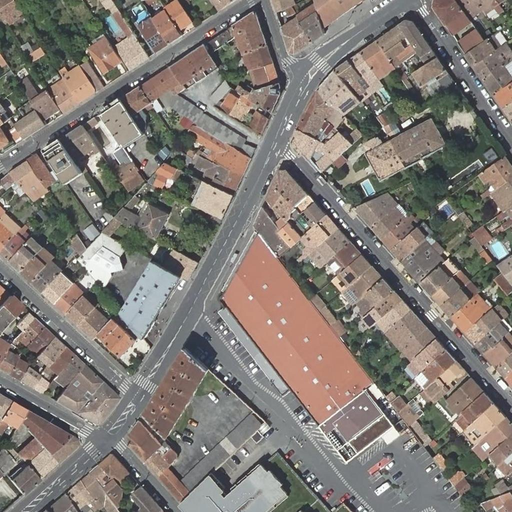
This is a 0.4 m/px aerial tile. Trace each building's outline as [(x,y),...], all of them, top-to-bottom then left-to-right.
[(0,0),(0,14),(6,24),(8,22),(10,25),(25,16),(15,0),(0,0)] [(104,0),(110,8),(116,5),(112,0),(104,0)] [(170,16),(180,31),(193,22),(180,2),(178,0),(177,0),(165,9),(170,16)] [(212,0),(220,10),(235,0),(212,0)] [(272,0),(277,12),(292,6),(294,5),(291,0),(272,0)] [(314,0),(315,1),(316,6),(324,29),(364,0),(314,0)] [(458,0),(434,0),(434,6),(466,53),(486,40),(470,17),(458,0)] [(478,0),(458,0),(470,17),(481,10),(482,13),(485,11),(478,0)] [(498,0),(478,0),(485,11),(486,13),(495,7),(500,13),(505,9),(501,3),(498,0)] [(292,6),(277,12),(279,19),(295,12),(292,6)] [(316,6),(299,18),(301,23),(300,24),(313,42),(325,34),(324,29),(316,6)] [(116,47),(130,70),(149,57),(133,32),(126,21),(119,10),(114,14),(130,38),(131,37),(134,41),(126,46),(124,42),(116,47)] [(267,44),(256,11),(255,12),(234,25),(205,44),(214,59),(218,57),(216,54),(218,53),(216,50),(237,36),(242,51),(237,53),(238,57),(242,55),(249,52),(267,44)] [(140,28),(156,53),(170,43),(157,23),(152,15),(139,23),(138,24),(140,28)] [(157,23),(170,43),(182,35),(180,31),(170,16),(168,18),(167,17),(157,23)] [(407,19),(400,23),(413,43),(428,64),(440,57),(415,21),(407,19)] [(400,23),(379,39),(391,58),(395,55),(413,43),(400,23)] [(313,42),(300,24),(288,32),(285,27),(283,29),(290,52),(296,54),(313,42)] [(486,40),(466,53),(474,65),(503,45),(509,41),(501,30),(486,40)] [(105,72),(114,66),(112,62),(119,58),(104,34),(96,39),(99,43),(90,49),(105,72)] [(379,39),(362,51),(380,79),(396,67),(391,58),(379,39)] [(214,59),(205,44),(171,66),(182,81),(183,84),(187,88),(218,67),(218,66),(214,59)] [(273,62),(267,44),(249,52),(255,69),(273,62)] [(511,58),(503,45),(474,65),(484,79),(511,59),(511,58)] [(30,62),(45,53),(41,47),(26,56),(30,62)] [(362,51),(351,59),(371,87),(369,88),(373,94),(375,92),(384,84),(380,79),(362,51)] [(242,55),(247,71),(250,70),(254,69),(255,69),(249,52),(242,55)] [(391,58),(396,67),(404,79),(408,77),(395,55),(391,58)] [(440,57),(428,64),(416,72),(426,88),(435,82),(442,94),(458,83),(440,57)] [(114,66),(122,61),(119,58),(112,62),(114,66)] [(351,59),(338,68),(364,101),(373,94),(369,88),(371,87),(351,59)] [(511,59),(484,79),(494,94),(509,84),(511,81),(511,59)] [(80,65),(97,92),(104,87),(87,61),(80,65)] [(280,83),(273,62),(255,69),(254,69),(259,85),(255,87),(257,90),(280,83)] [(64,78),(80,103),(97,92),(80,65),(76,68),(69,73),(65,68),(61,71),(60,72),(61,73),(64,78)] [(182,81),(171,66),(141,87),(151,103),(157,99),(156,98),(172,88),(182,81)] [(338,68),(318,89),(329,102),(340,108),(342,112),(345,114),(351,110),(359,105),(361,107),(366,104),(364,101),(338,68)] [(259,85),(254,69),(250,70),(255,87),(259,85)] [(22,86),(25,91),(31,88),(24,77),(18,81),(22,86)] [(408,77),(404,79),(410,89),(414,87),(408,77)] [(60,110),(63,114),(78,104),(80,103),(64,78),(62,80),(47,90),(53,99),(60,110)] [(226,80),(210,98),(216,104),(219,100),(231,88),(226,80)] [(183,84),(182,81),(172,88),(175,95),(177,94),(187,88),(183,84)] [(253,101),(272,113),(281,94),(281,87),(280,83),(257,90),(254,95),(245,90),(239,86),(236,90),(242,95),(253,101)] [(504,107),(511,101),(511,88),(509,84),(494,94),(504,107)] [(248,85),(245,90),(254,95),(257,90),(248,85)] [(151,103),(141,87),(121,99),(137,122),(144,117),(141,113),(153,105),(151,103)] [(36,107),(44,120),(60,110),(48,91),(38,98),(31,88),(25,91),(33,102),(36,107)] [(318,89),(309,108),(331,119),(334,122),(336,120),(342,125),(347,117),(342,113),(342,112),(340,108),(329,102),(318,89)] [(241,152),(244,144),(245,139),(202,112),(203,111),(177,94),(175,95),(171,106),(196,122),(198,125),(241,152)] [(224,103),(220,110),(241,122),(250,106),(239,100),(230,94),(224,103)] [(239,100),(250,106),(253,101),(242,95),(239,100)] [(137,122),(121,99),(101,113),(123,146),(144,132),(137,122)] [(224,103),(219,100),(216,104),(214,106),(220,110),(224,103)] [(0,125),(4,123),(10,118),(9,116),(7,118),(3,113),(6,111),(0,102),(0,125)] [(386,109),(387,115),(400,107),(397,102),(386,109)] [(309,108),(299,127),(321,138),(323,139),(338,127),(334,122),(331,119),(309,108)] [(35,111),(15,125),(16,126),(17,129),(24,140),(45,126),(35,111)] [(249,127),(262,135),(269,119),(257,112),(248,126),(249,127)] [(387,115),(379,120),(383,123),(385,128),(393,123),(387,115)] [(98,122),(95,116),(95,117),(82,125),(86,130),(98,122)] [(392,141),(406,168),(407,169),(426,159),(425,158),(449,145),(435,117),(403,134),(392,141)] [(393,123),(385,128),(389,136),(392,141),(403,134),(397,121),(393,123)] [(86,130),(82,125),(61,139),(84,172),(84,173),(88,170),(82,162),(79,159),(83,156),(91,151),(94,149),(97,153),(100,158),(103,156),(86,130)] [(244,175),(251,158),(250,157),(241,152),(198,125),(193,125),(187,133),(212,148),(208,155),(204,152),(203,154),(181,141),(179,144),(176,148),(180,150),(194,158),(196,153),(199,155),(200,155),(212,161),(244,175)] [(9,131),(18,144),(24,140),(17,129),(16,126),(9,131)] [(299,127),(293,137),(311,157),(321,138),(299,127)] [(321,138),(311,157),(323,171),(335,162),(344,155),(355,146),(349,139),(340,128),(338,127),(323,139),(321,138)] [(0,149),(10,143),(0,128),(0,149)] [(367,136),(360,129),(349,139),(355,146),(367,136)] [(392,141),(389,136),(381,141),(379,137),(366,146),(370,153),(368,154),(383,181),(406,168),(392,141)] [(84,172),(61,139),(44,150),(67,183),(84,172)] [(241,152),(250,157),(253,149),(244,144),(241,152)] [(165,158),(172,152),(165,145),(159,152),(165,158)] [(132,159),(123,146),(115,151),(123,164),(119,166),(116,162),(110,166),(129,196),(131,199),(133,197),(134,196),(146,183),(138,171),(140,170),(132,159)] [(82,162),(97,153),(94,149),(91,151),(83,156),(79,159),(82,162)] [(50,174),(37,155),(28,161),(46,187),(58,178),(58,177),(55,172),(53,172),(50,174)] [(234,195),(244,175),(212,161),(200,155),(194,167),(207,174),(210,175),(207,182),(234,195)] [(344,155),(335,162),(340,168),(349,161),(344,155)] [(511,177),(511,162),(507,156),(479,176),(481,180),(483,178),(486,175),(494,186),(491,189),(485,192),(487,195),(493,192),(511,177)] [(26,191),(34,201),(48,190),(46,187),(28,161),(10,173),(17,181),(26,191)] [(148,180),(148,182),(163,189),(169,176),(176,180),(181,170),(168,163),(165,162),(164,163),(148,180)] [(279,169),(274,182),(295,206),(305,197),(309,193),(288,169),(279,169)] [(17,181),(10,173),(1,181),(7,189),(17,181)] [(486,175),(483,178),(491,189),(494,186),(486,175)] [(499,201),(505,210),(511,205),(511,177),(493,192),(497,198),(493,200),(495,204),(499,201)] [(26,191),(17,181),(12,186),(21,196),(26,191)] [(223,218),(234,195),(207,182),(204,181),(203,184),(200,184),(195,194),(195,193),(194,193),(194,194),(193,194),(193,195),(194,195),(194,196),(195,196),(199,198),(196,205),(211,212),(223,218)] [(274,182),(267,197),(288,221),(291,218),(291,213),(298,209),(295,206),(274,182)] [(454,193),(447,198),(450,203),(457,197),(454,193)] [(114,217),(121,221),(155,239),(169,213),(149,203),(138,225),(134,222),(136,218),(125,212),(127,209),(130,208),(139,198),(134,196),(133,197),(131,199),(114,217)] [(295,206),(298,209),(303,214),(308,210),(303,205),(308,201),(305,197),(295,206)] [(312,197),(308,201),(303,205),(308,210),(316,202),(312,197)] [(382,197),(356,208),(373,228),(394,209),(382,197)] [(136,218),(134,222),(138,225),(149,203),(145,201),(136,218)] [(328,215),(316,202),(308,210),(315,218),(310,222),(314,228),(328,215)] [(401,204),(398,206),(407,217),(410,215),(401,204)] [(500,233),(511,225),(511,205),(505,210),(498,216),(502,221),(507,217),(509,221),(497,229),(500,233)] [(263,206),(255,223),(257,226),(260,230),(278,252),(281,256),(293,247),(281,233),(279,230),(281,229),(263,206)] [(394,209),(373,228),(383,239),(407,217),(398,206),(394,209)] [(103,215),(109,224),(114,218),(110,211),(108,210),(103,215)] [(220,225),(223,218),(211,212),(207,219),(220,225)] [(460,215),(469,227),(474,224),(464,212),(460,215)] [(2,216),(0,218),(0,251),(19,232),(22,229),(5,213),(2,216)] [(417,219),(412,213),(410,215),(407,217),(412,223),(417,219)] [(314,228),(303,238),(310,245),(304,250),(304,255),(299,259),(302,262),(312,253),(339,228),(328,215),(314,228)] [(56,226),(60,230),(69,221),(66,217),(56,226)] [(109,224),(102,232),(109,236),(121,221),(114,217),(114,218),(109,224)] [(383,239),(393,250),(417,228),(412,223),(407,217),(383,239)] [(83,242),(87,248),(95,240),(101,233),(93,224),(83,231),(88,239),(83,242)] [(291,224),(281,233),(293,247),(303,238),(291,224)] [(0,251),(0,252),(10,262),(32,238),(25,232),(28,228),(25,225),(22,229),(19,232),(0,251)] [(428,225),(423,229),(430,237),(433,235),(435,233),(428,225)] [(473,233),(483,245),(492,238),(484,225),(473,233)] [(257,226),(218,299),(228,312),(232,309),(224,298),(260,230),(257,226)] [(393,250),(402,261),(428,239),(430,237),(423,229),(420,226),(417,228),(393,250)] [(321,263),(323,266),(327,263),(351,242),(339,228),(312,253),(314,255),(317,253),(324,260),(321,263)] [(233,314),(234,312),(264,259),(261,257),(266,248),(278,252),(260,230),(224,298),(232,309),(228,312),(230,315),(233,314)] [(86,270),(101,288),(111,274),(111,270),(123,268),(121,256),(129,246),(109,236),(102,232),(101,233),(95,240),(87,248),(82,255),(77,260),(86,270)] [(72,240),(82,255),(87,248),(83,242),(80,238),(77,234),(72,240)] [(402,261),(412,272),(437,249),(442,245),(433,235),(430,237),(428,239),(402,261)] [(10,262),(21,272),(44,248),(41,245),(33,238),(32,238),(10,262)] [(351,242),(327,263),(338,275),(362,255),(351,242)] [(21,272),(32,282),(51,262),(55,258),(51,255),(55,250),(48,243),(48,244),(46,245),(44,248),(21,272)] [(412,272),(422,283),(447,261),(442,255),(447,251),(442,245),(437,249),(412,272)] [(162,265),(182,275),(189,279),(198,262),(186,255),(170,247),(168,250),(165,250),(162,256),(163,258),(168,261),(166,263),(163,262),(162,265)] [(186,255),(198,262),(202,255),(190,248),(186,255)] [(261,257),(264,259),(272,263),(278,252),(266,248),(261,257)] [(485,248),(479,254),(487,265),(494,259),(485,248)] [(264,259),(234,312),(233,314),(230,315),(279,380),(289,392),(293,388),(341,450),(388,414),(369,389),(377,383),(372,376),(358,358),(350,347),(342,336),(333,324),(328,318),(321,310),(312,298),(302,285),(292,271),(281,256),(278,252),(272,263),(264,259)] [(314,255),(321,263),(324,260),(317,253),(314,255)] [(338,275),(337,276),(347,288),(373,266),(362,255),(338,275)] [(511,255),(498,265),(502,271),(511,283),(511,255)] [(432,295),(461,270),(450,258),(447,261),(422,283),(432,295)] [(141,335),(143,338),(155,318),(154,315),(152,313),(156,307),(158,308),(162,307),(167,299),(166,299),(167,298),(173,288),(173,287),(174,287),(182,275),(162,265),(155,261),(137,287),(120,310),(121,311),(141,335)] [(51,262),(32,282),(43,293),(62,272),(60,271),(62,268),(55,262),(53,264),(51,262)] [(373,266),(347,288),(344,291),(355,305),(360,300),(384,279),(373,266)] [(462,269),(461,270),(432,295),(443,306),(467,284),(471,280),(469,277),(464,281),(460,277),(465,272),(462,269)] [(511,283),(502,271),(495,277),(509,294),(511,290),(511,283)] [(62,272),(43,293),(55,304),(74,284),(74,283),(62,272)] [(469,277),(465,272),(460,277),(464,281),(469,277)] [(368,309),(370,312),(372,309),(394,291),(384,279),(360,300),(363,303),(366,301),(371,306),(368,309)] [(467,284),(443,306),(452,317),(479,292),(481,290),(471,280),(467,284)] [(84,297),(86,295),(74,284),(55,304),(67,315),(84,297)] [(0,304),(9,295),(0,286),(0,304)] [(372,309),(381,319),(402,300),(394,291),(372,309)] [(479,292),(452,317),(466,333),(492,309),(494,307),(493,305),(491,306),(479,292)] [(0,328),(2,326),(21,306),(9,295),(0,304),(0,328)] [(79,326),(96,307),(84,297),(67,315),(79,326)] [(381,319),(378,322),(387,332),(412,311),(402,300),(381,319)] [(494,307),(492,309),(500,317),(505,313),(497,304),(494,307)] [(326,306),(321,310),(328,318),(332,314),(326,306)] [(94,340),(98,335),(110,322),(96,307),(79,326),(94,340)] [(372,309),(370,312),(378,322),(381,319),(372,309)] [(492,309),(466,333),(476,344),(500,322),(510,312),(508,310),(505,313),(500,317),(492,309)] [(110,322),(98,335),(105,341),(127,318),(121,311),(110,322)] [(412,311),(387,332),(402,349),(427,328),(412,311)] [(23,329),(34,318),(28,312),(18,323),(23,329)] [(332,314),(328,318),(333,324),(337,320),(332,314)] [(18,340),(25,346),(44,327),(34,318),(23,329),(11,342),(13,345),(18,340)] [(121,357),(141,335),(127,318),(105,341),(121,357)] [(337,320),(333,324),(342,336),(346,332),(337,320)] [(500,322),(476,344),(485,353),(509,332),(500,322)] [(35,356),(53,336),(44,327),(25,346),(35,356)] [(427,328),(402,349),(413,361),(437,339),(427,328)] [(511,335),(509,332),(485,353),(498,368),(511,356),(511,335)] [(18,380),(31,387),(39,376),(29,369),(38,359),(44,363),(41,366),(44,369),(46,366),(64,346),(53,336),(35,356),(31,361),(28,363),(18,380)] [(0,357),(4,351),(8,345),(0,339),(0,357)] [(437,339),(413,361),(409,365),(418,376),(447,350),(437,339)] [(357,340),(350,347),(358,358),(366,351),(357,340)] [(4,351),(10,354),(13,348),(8,345),(4,351)] [(57,375),(73,355),(64,346),(46,366),(44,369),(43,370),(47,374),(51,370),(57,375)] [(197,346),(192,352),(198,358),(204,352),(197,346)] [(150,407),(145,413),(163,432),(168,437),(209,368),(198,358),(192,352),(186,347),(183,353),(176,364),(169,374),(163,385),(157,396),(150,407)] [(447,350),(418,376),(428,386),(456,361),(447,350)] [(0,357),(0,368),(7,373),(15,359),(16,358),(17,356),(15,355),(14,356),(10,354),(4,351),(0,357)] [(23,362),(26,356),(24,354),(21,351),(19,353),(17,356),(16,358),(23,362)] [(65,387),(83,364),(73,355),(57,375),(55,376),(54,379),(65,387)] [(7,373),(18,380),(28,363),(31,361),(28,358),(26,356),(23,362),(16,358),(15,359),(7,373)] [(511,356),(498,368),(507,378),(511,373),(511,356)] [(456,361),(428,386),(426,388),(434,398),(436,397),(440,400),(445,396),(455,387),(451,383),(457,378),(465,371),(456,361)] [(65,387),(55,400),(97,425),(119,397),(83,364),(65,387)] [(457,378),(460,382),(469,375),(465,371),(457,378)] [(49,384),(39,376),(31,387),(42,393),(49,384)] [(442,406),(455,421),(458,417),(485,393),(472,379),(448,400),(442,406)] [(434,398),(426,388),(422,392),(431,401),(434,398)] [(485,393),(458,417),(467,428),(495,404),(485,393)] [(438,401),(442,406),(448,400),(445,396),(440,400),(438,401)] [(11,401),(5,397),(0,404),(0,419),(2,416),(11,401)] [(393,404),(400,412),(407,405),(401,398),(393,404)] [(400,412),(408,423),(410,426),(415,422),(426,412),(422,408),(419,412),(413,405),(416,402),(417,400),(415,398),(407,405),(400,412)] [(26,409),(11,401),(2,416),(0,419),(0,434),(7,423),(15,428),(17,424),(19,421),(26,409)] [(422,408),(416,402),(413,405),(419,412),(422,408)] [(467,428),(461,434),(463,436),(468,432),(475,440),(471,444),(473,446),(477,443),(507,417),(495,404),(467,428)] [(36,415),(26,409),(19,421),(28,430),(29,431),(36,439),(44,447),(49,453),(58,462),(78,444),(78,439),(70,434),(36,415)] [(192,493),(212,475),(251,438),(258,431),(268,422),(256,411),(182,481),(192,493)] [(143,417),(141,419),(153,433),(156,430),(160,435),(163,432),(145,413),(143,417)] [(511,423),(507,417),(477,443),(488,456),(490,454),(511,434),(511,423)] [(183,502),(192,493),(182,481),(169,467),(178,458),(178,454),(174,450),(176,448),(168,437),(165,440),(167,442),(172,448),(163,455),(158,450),(163,445),(157,437),(160,435),(156,430),(153,433),(141,419),(134,427),(131,431),(152,455),(146,461),(183,502)] [(410,426),(424,444),(426,446),(431,442),(415,422),(410,426)] [(130,442),(146,461),(152,455),(131,431),(130,433),(130,442)] [(257,445),(265,438),(258,431),(251,438),(257,445)] [(511,434),(490,454),(499,465),(511,453),(511,434)] [(165,440),(160,435),(157,437),(163,445),(158,450),(163,455),(172,448),(167,442),(165,440)] [(39,479),(58,462),(49,453),(44,447),(36,439),(35,438),(18,454),(21,458),(26,464),(39,479)] [(10,446),(9,444),(4,448),(15,463),(21,458),(18,454),(15,452),(13,449),(10,446)] [(0,471),(2,474),(15,463),(4,448),(0,451),(0,471)] [(354,511),(345,502),(333,511),(278,453),(265,464),(230,494),(229,494),(209,511),(354,511)] [(511,453),(499,465),(508,475),(511,471),(511,453)] [(439,454),(434,458),(445,472),(450,467),(439,454)] [(112,455),(100,466),(112,481),(102,488),(109,498),(113,505),(119,501),(122,492),(119,489),(132,477),(112,455)] [(22,494),(39,479),(26,464),(22,468),(10,479),(22,494)] [(100,466),(76,486),(87,500),(91,498),(98,507),(109,498),(102,488),(112,481),(100,466)] [(209,511),(229,494),(230,494),(226,489),(212,475),(192,493),(183,502),(184,503),(197,491),(205,500),(192,511),(209,511)] [(464,478),(455,486),(463,497),(473,488),(464,478)] [(511,493),(511,492),(511,486),(509,488),(503,479),(496,484),(501,495),(511,491),(511,493)] [(76,486),(68,494),(78,511),(88,511),(91,510),(88,506),(90,504),(87,500),(76,486)] [(162,511),(163,511),(141,487),(131,496),(139,505),(141,507),(139,510),(140,511),(162,511)] [(2,491),(0,492),(0,499),(4,505),(9,501),(2,491)] [(184,503),(191,511),(192,511),(205,500),(197,491),(184,503)] [(511,511),(511,492),(511,493),(511,491),(501,495),(492,498),(496,503),(501,511),(506,511),(507,511),(506,509),(509,507),(511,511)] [(78,511),(68,494),(49,510),(50,511),(78,511)] [(127,511),(137,506),(131,496),(115,507),(118,511),(127,511)] [(487,510),(496,503),(492,498),(482,502),(487,510)] [(387,511),(378,502),(367,511),(387,511)]
